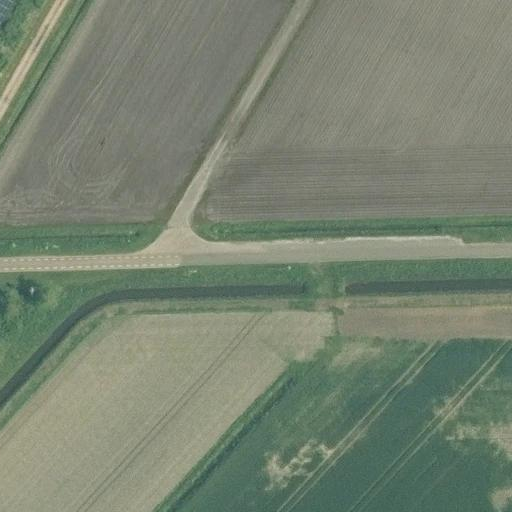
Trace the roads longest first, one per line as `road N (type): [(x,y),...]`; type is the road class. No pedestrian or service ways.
road 1 (unclassified): [(0,268),(511,254)]
road 2 (unknown): [(0,113),(65,0)]
